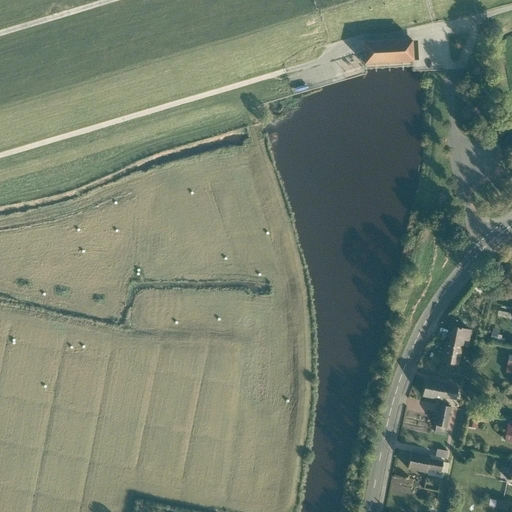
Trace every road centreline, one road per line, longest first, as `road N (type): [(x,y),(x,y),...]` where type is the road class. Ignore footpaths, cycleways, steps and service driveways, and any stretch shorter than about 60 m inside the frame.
road 1 (tertiary): [(369,511),(405,363),(442,295),(486,246)]
road 2 (residential): [(486,246),(462,192),(453,69)]
